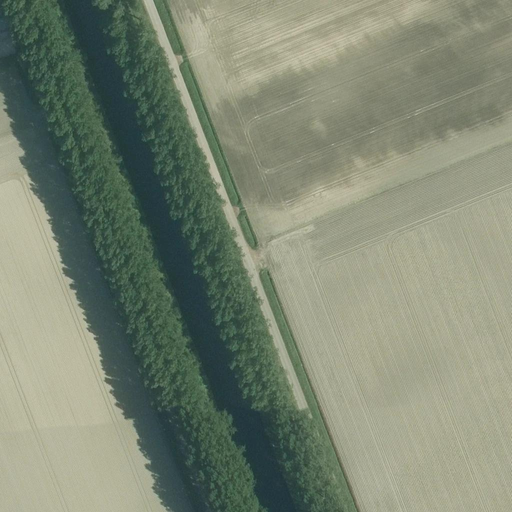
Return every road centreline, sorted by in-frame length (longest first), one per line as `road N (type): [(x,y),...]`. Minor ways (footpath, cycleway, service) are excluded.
road 1 (unclassified): [(344,511),(149,0)]
road 2 (unclassified): [(211,511),(20,0)]
